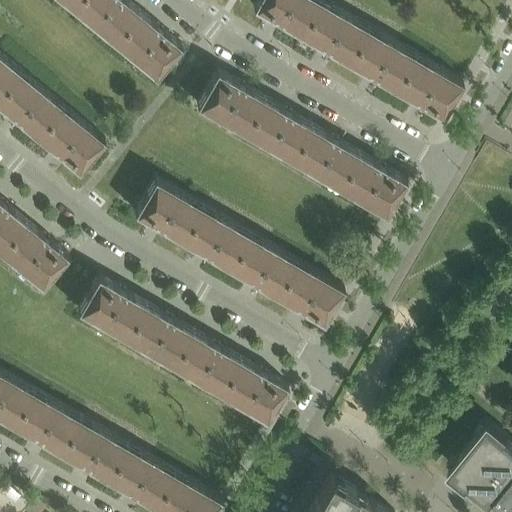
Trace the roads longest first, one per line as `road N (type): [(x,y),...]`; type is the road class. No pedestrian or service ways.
road 1 (residential): [(333,366),(112,240),(0,151)]
road 2 (residential): [(446,165),(215,32),(175,0)]
road 3 (residential): [(446,165),(333,366)]
road 4 (residential): [(511,51),(446,165)]
